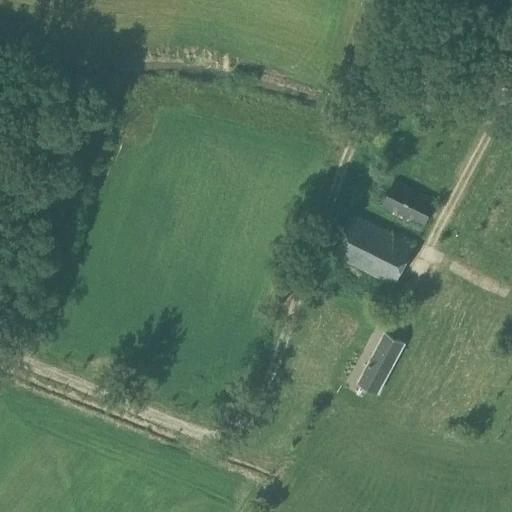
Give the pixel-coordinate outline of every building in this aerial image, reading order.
[(385,172),(362,214),(419,246),(442,202),(385,172)] [(356,210),(331,239),(383,282),(407,253),(356,210)] [(358,311),(370,287),(337,272),(326,295),(358,311)] [(379,393),(407,343),(385,331),(358,382),(379,393)] [(511,342),(507,340),(466,432),(484,440),(511,375),(511,342)]
